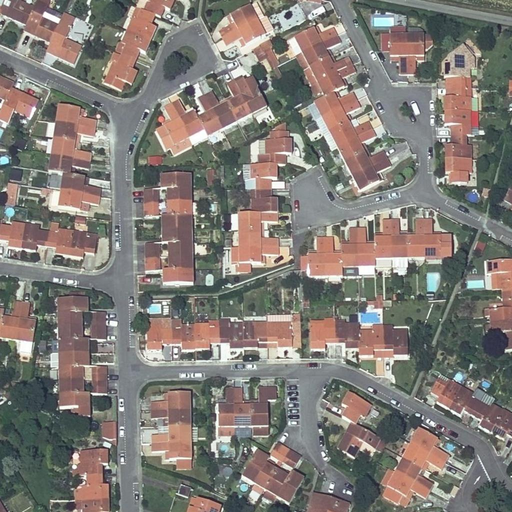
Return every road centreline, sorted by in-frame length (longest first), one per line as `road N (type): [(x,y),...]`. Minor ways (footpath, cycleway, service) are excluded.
road 1 (residential): [(127,371),(349,373),(468,437),(488,466)]
road 2 (residential): [(125,285),(122,148),(134,117)]
road 3 (residential): [(134,117),(0,56)]
road 4 (residential): [(131,511),(127,371)]
road 5 (residential): [(0,267),(125,285)]
